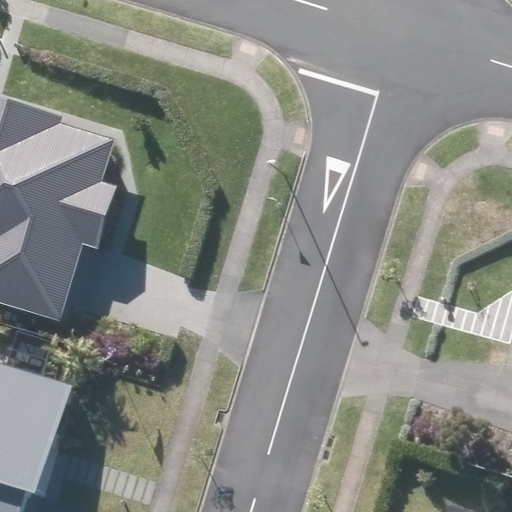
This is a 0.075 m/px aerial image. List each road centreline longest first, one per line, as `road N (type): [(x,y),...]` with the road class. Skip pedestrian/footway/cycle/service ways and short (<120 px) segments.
road 1 (residential): [(395,31),(251,511)]
road 2 (residential): [(395,31),(511,64)]
